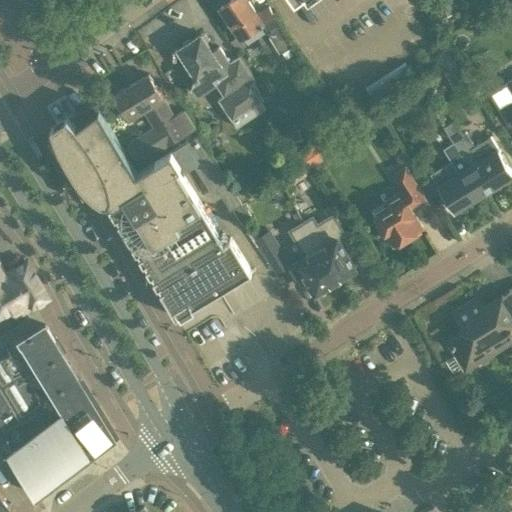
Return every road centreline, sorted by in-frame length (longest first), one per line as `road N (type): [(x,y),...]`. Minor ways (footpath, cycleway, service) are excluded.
road 1 (secondary): [(179,430),(166,382),(0,114)]
road 2 (secondary): [(0,161),(155,413),(179,430)]
road 3 (unclassified): [(261,382),(416,284)]
road 4 (residential): [(0,96),(141,0)]
road 5 (residential): [(69,511),(179,430)]
